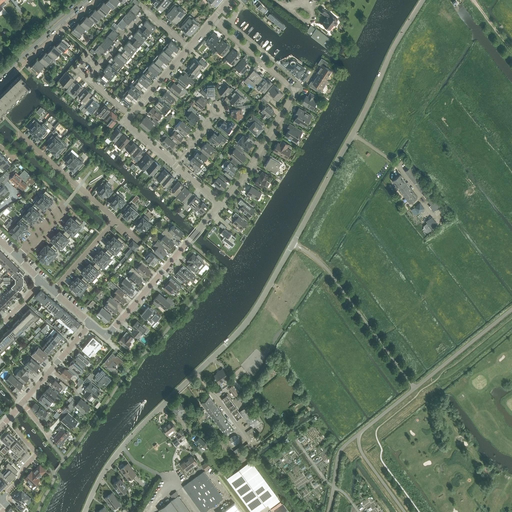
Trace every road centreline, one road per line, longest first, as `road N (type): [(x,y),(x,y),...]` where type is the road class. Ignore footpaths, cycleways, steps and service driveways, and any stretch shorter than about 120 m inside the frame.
road 1 (residential): [(85,511),(125,442),(257,307),(423,0)]
road 2 (residential): [(130,115),(87,79),(101,62),(145,11),(189,46)]
road 3 (residential): [(106,336),(220,204)]
road 4 (residential): [(19,259),(63,206),(16,255)]
road 5 (residential): [(220,204),(295,91)]
road 6 (residential): [(114,219),(18,131)]
